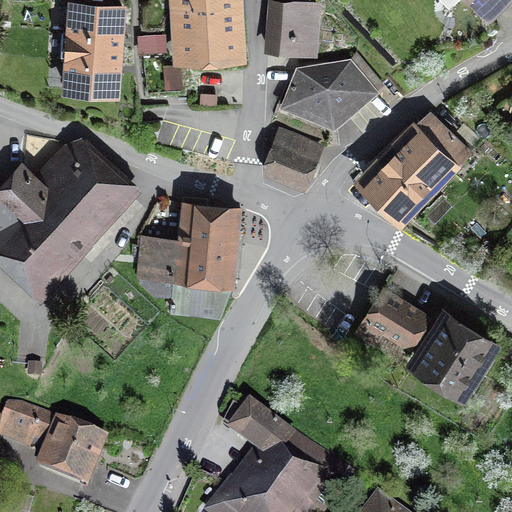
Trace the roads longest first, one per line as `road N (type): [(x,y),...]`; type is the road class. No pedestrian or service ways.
road 1 (residential): [(146,511),(229,342),(311,214)]
road 2 (residential): [(311,214),(382,126),(511,50)]
road 3 (unclassified): [(0,106),(244,195)]
road 4 (residential): [(511,309),(399,241),(311,214)]
road 5 (residential): [(253,0),(244,195)]
